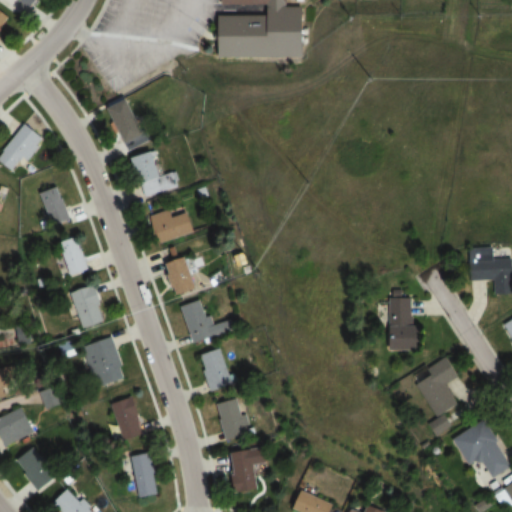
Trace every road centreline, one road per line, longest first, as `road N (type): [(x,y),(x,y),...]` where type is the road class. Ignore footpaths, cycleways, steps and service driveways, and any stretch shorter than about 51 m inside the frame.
road 1 (residential): [(23,67),(84,157),(100,198),(176,414),(195,511)]
road 2 (residential): [(433,276),(511,402)]
